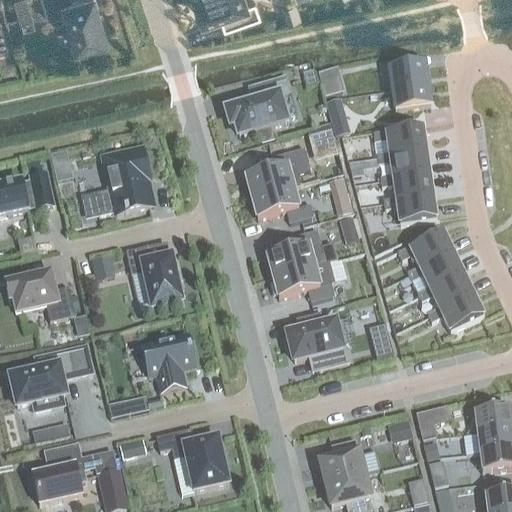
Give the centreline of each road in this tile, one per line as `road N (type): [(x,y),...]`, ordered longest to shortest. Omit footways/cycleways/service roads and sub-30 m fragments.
road 1 (residential): [(474,44),(459,97),(482,235),(511,300)]
road 2 (residential): [(267,421),(511,368)]
road 3 (residential): [(152,0),(216,218)]
road 4 (residential): [(216,218),(262,400)]
road 5 (residential): [(116,433),(262,400)]
road 6 (residential): [(75,251),(216,218)]
